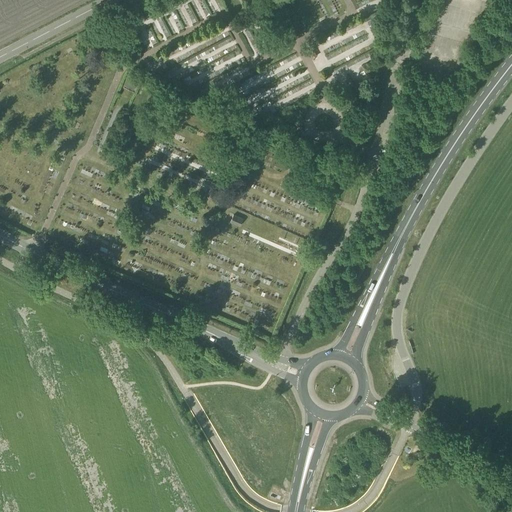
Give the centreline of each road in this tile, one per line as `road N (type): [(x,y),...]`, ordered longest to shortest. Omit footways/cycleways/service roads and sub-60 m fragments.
road 1 (unclassified): [(277,365),(317,277),(343,244),(413,0)]
road 2 (unclassified): [(511,104),(450,194),(405,286),(397,321),(415,385),(408,427)]
road 3 (primary): [(343,360),(419,201),(511,64)]
road 4 (tertiary): [(277,365),(0,236)]
road 5 (unclassified): [(0,59),(113,0)]
